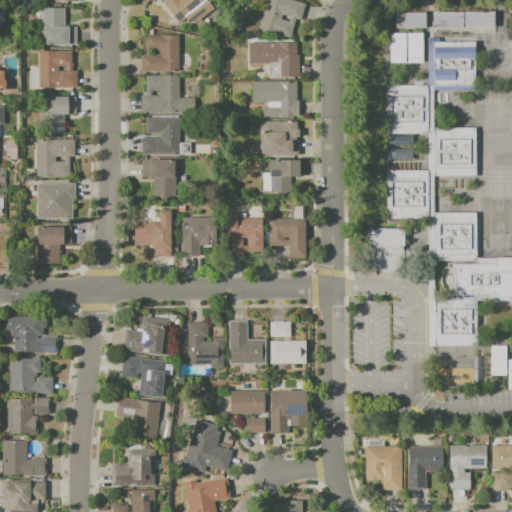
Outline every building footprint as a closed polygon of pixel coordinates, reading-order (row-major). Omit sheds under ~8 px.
[(208,0),(216,10),(199,23),(197,21),(192,25),(188,20),(182,25),(162,0),(208,0)] [(287,0),(308,6),(303,22),(298,20),(293,39),(261,30),(269,0),(287,0)] [(79,29),(79,46),(45,46),(45,10),(67,10),(67,29),(79,29)] [(398,30),(398,14),(428,14),(428,30),(398,30)] [(435,14),(465,14),(465,29),(435,29),(435,14)] [(467,14),(497,14),(497,29),(467,29),(467,14)] [(421,33),(388,33),(388,63),(421,63),(421,33)] [(181,37),(182,73),(144,73),(144,57),(149,57),(149,37),(181,37)] [(477,44),(478,88),(478,92),(436,92),(436,130),(478,129),(478,178),(437,178),(436,178),(436,215),(437,215),(478,214),(478,260),(499,259),(511,259),(511,302),(499,302),(479,302),(479,348),(437,347),(431,347),(431,258),(406,258),(406,261),(405,263),(404,266),(402,268),(400,270),(398,272),(395,273),(393,274),(390,274),(387,274),(383,273),(380,272),(377,270),(376,269),(374,267),(373,264),(372,262),(371,248),(371,231),(407,230),(406,248),(404,248),(406,252),(431,253),(430,220),(389,220),(389,172),(430,172),(430,135),(388,135),(388,88),(430,87),(430,40),(441,40),(441,44),(477,44)] [(302,57),(301,79),(272,78),(272,66),(252,65),(252,44),(299,45),(299,57),(302,57)] [(74,53),(74,73),(80,73),(80,89),(42,89),(42,53),(74,53)] [(8,82),(9,92),(0,92),(0,73),(6,73),(6,82),(8,82)] [(181,77),(182,100),(197,100),(197,114),(144,114),(143,97),(149,97),(149,77),(181,77)] [(299,103),(301,103),(301,118),(263,118),(263,108),(270,108),(270,104),(255,104),(255,84),(299,83),(299,103)] [(78,98),(78,116),(67,116),(67,135),(45,135),(45,98),(78,98)] [(148,135),(149,119),(182,120),(182,157),(144,156),(144,139),(163,140),(163,135),(148,135)] [(301,142),(301,157),(263,157),(263,151),(262,151),(263,146),(263,145),(263,131),(262,131),(262,126),(263,126),(264,123),(298,123),(298,124),(300,124),(299,131),(302,131),(302,138),(299,138),(298,142),(301,142)] [(77,141),(77,158),(72,158),(72,178),(39,178),(39,142),(77,141)] [(386,150),(386,158),(408,159),(409,151),(386,150)] [(144,179),(144,161),(178,162),(178,198),(156,198),(156,179),(144,179)] [(302,162),(302,178),(294,178),(294,194),(273,194),(273,193),(265,193),(265,175),(272,175),(272,162),(302,162)] [(39,220),(39,186),(77,185),(77,201),(75,201),(75,220),(39,220)] [(137,247),(137,225),(162,224),(162,212),(173,211),(174,231),(179,231),(180,246),(173,246),(173,258),(156,259),(156,247),(137,247)] [(265,220),(265,253),(245,253),(245,258),(229,258),(228,222),(226,222),(226,215),(240,215),(240,220),(265,220)] [(202,258),(185,258),(185,220),(221,220),(221,247),(202,247),(202,258)] [(271,248),(271,221),(308,220),(308,259),(291,260),(291,248),(271,248)] [(40,265),(40,229),(74,229),(74,246),(62,246),(62,265),(40,265)] [(7,332),(7,319),(48,319),(49,329),(45,329),(45,337),(39,337),(39,340),(44,340),(44,338),(60,338),(60,355),(45,355),(45,354),(17,354),(17,337),(14,337),(14,332),(7,332)] [(126,352),(128,332),(140,333),(140,330),(145,331),(146,319),(172,322),(168,357),(126,352)] [(231,323),(250,323),(250,341),(268,341),(268,365),(232,365),(231,323)] [(272,323),(293,323),(293,339),(292,339),(292,342),(308,342),(308,366),(273,366),(273,343),(287,343),(287,339),(273,339),(272,323)] [(190,324),(210,324),(210,339),(206,339),(206,343),(215,343),(215,339),(226,339),(226,370),(213,370),(213,366),(190,367),(190,324)] [(493,347),(508,347),(508,377),(493,377),(493,347)] [(123,378),(126,358),(168,363),(168,365),(175,366),(174,377),(166,376),(164,399),(141,397),(144,374),(139,374),(139,380),(123,378)] [(12,361),(34,361),(34,359),(43,359),(42,374),(38,374),(38,376),(36,376),(36,384),(39,384),(39,380),(54,380),(54,396),(12,396),(12,361)] [(309,392),(309,427),(290,428),(290,436),(273,436),(272,393),(309,392)] [(267,393),(267,415),(253,415),(253,420),(267,420),(267,434),(248,434),(248,415),(233,416),(233,393),(267,393)] [(10,401),(35,401),(35,406),(37,406),(37,399),(52,399),(52,416),(37,416),(37,410),(35,410),(35,418),(40,418),(40,437),(33,437),(33,435),(10,435),(10,401)] [(118,417),(120,399),(162,404),(158,438),(134,435),(136,419),(118,417)] [(235,453),(229,473),(187,461),(199,421),(221,427),(219,432),(223,433),(219,448),(235,453)] [(6,442),(29,442),(29,462),(33,462),(33,460),(49,460),(49,478),(27,478),(27,477),(6,477),(6,442)] [(472,491),(452,491),(452,447),(488,447),(488,470),(466,470),(466,474),(472,474),(472,491)] [(511,490),(510,490),(510,492),(494,492),(494,475),(509,474),(509,471),(494,471),(494,447),(511,447),(511,490)] [(368,448),(404,448),(404,491),(383,491),(383,481),(380,481),(380,482),(368,482),(368,448)] [(428,491),(410,491),(409,448),(446,448),(446,472),(428,472),(428,491)] [(114,487),(114,467),(130,466),(130,452),(147,452),(147,450),(157,450),(157,462),(156,462),(157,487),(114,487)] [(229,479),(233,500),(217,503),(218,511),(190,511),(186,484),(198,482),(198,485),(229,479)] [(47,484),(47,501),(40,501),(40,506),(40,511),(7,511),(7,500),(4,500),(4,492),(7,491),(6,482),(32,482),(32,484),(47,484)] [(115,511),(115,507),(130,507),(130,511),(134,511),(134,492),(157,492),(157,511),(115,511)] [(274,511),(300,511),(301,500),(288,501),(288,505),(275,506),(274,511)]
